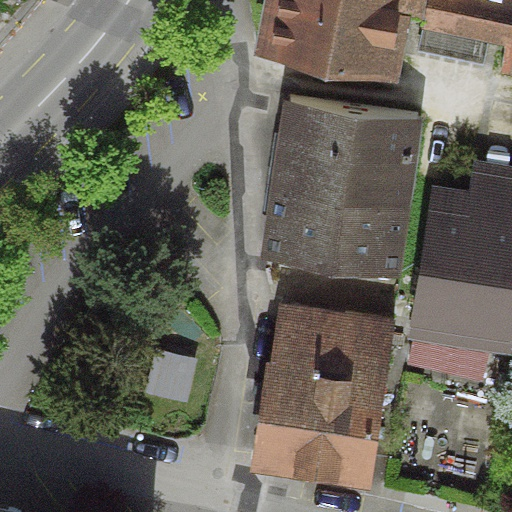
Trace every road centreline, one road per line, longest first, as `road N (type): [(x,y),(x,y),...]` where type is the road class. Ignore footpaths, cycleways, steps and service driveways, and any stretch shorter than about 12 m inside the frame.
road 1 (residential): [(0,430),(287,511)]
road 2 (secondary): [(131,0),(99,46),(0,149)]
